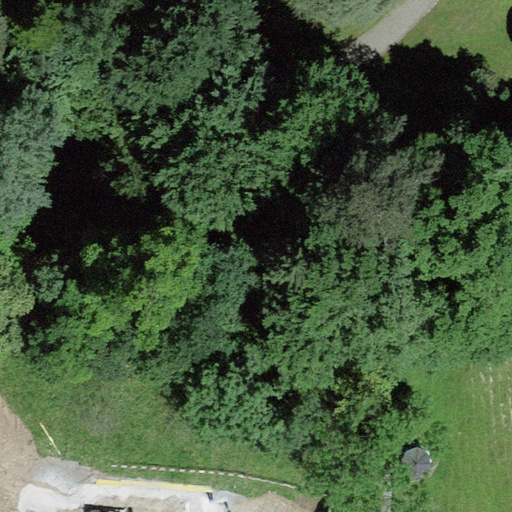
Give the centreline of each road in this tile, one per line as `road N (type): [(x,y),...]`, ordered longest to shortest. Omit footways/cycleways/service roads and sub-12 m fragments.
road 1 (track): [(11,116),(59,179),(288,284),(511,294)]
road 2 (track): [(427,0),(339,81),(211,135),(11,116),(0,107)]
